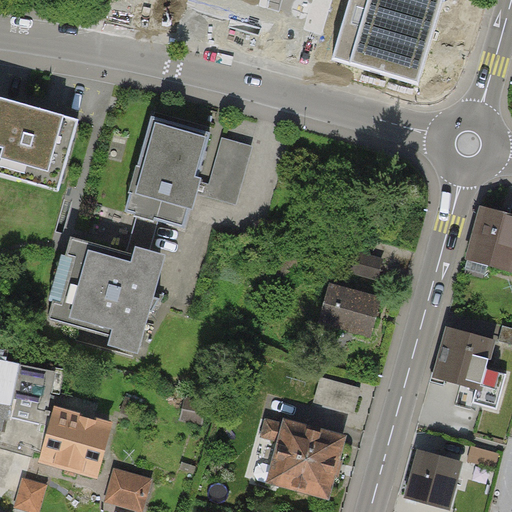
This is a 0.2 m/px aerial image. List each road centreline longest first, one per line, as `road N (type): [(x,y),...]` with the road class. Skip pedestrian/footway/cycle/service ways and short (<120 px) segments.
road 1 (residential): [(0,33),(133,54),(443,138)]
road 2 (tertiary): [(370,511),(463,175)]
road 3 (tertiary): [(511,1),(478,118)]
